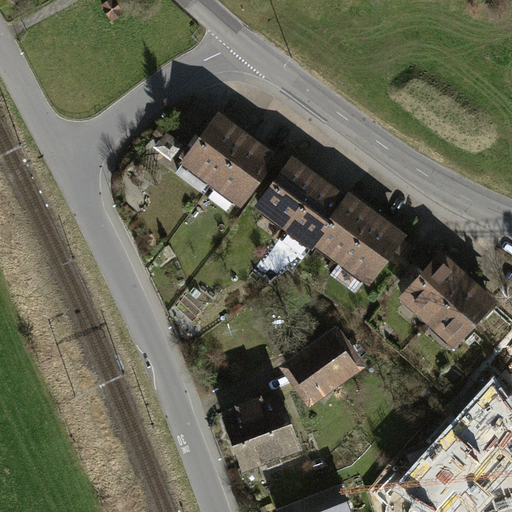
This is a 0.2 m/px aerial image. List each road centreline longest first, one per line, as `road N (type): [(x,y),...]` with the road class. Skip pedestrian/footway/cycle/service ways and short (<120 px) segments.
road 1 (residential): [(216,511),(69,162),(0,44)]
road 2 (tertiary): [(511,221),(416,172),(317,105),(196,0)]
